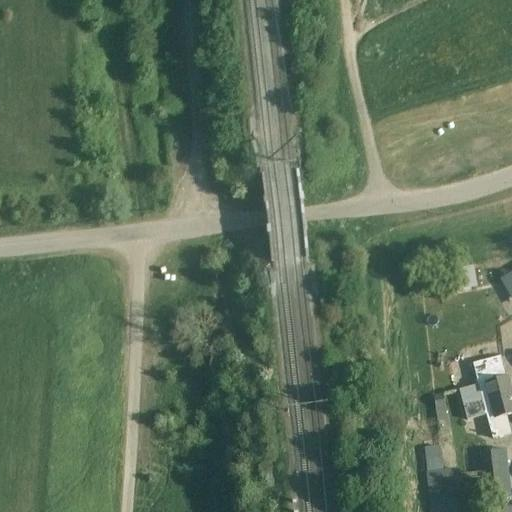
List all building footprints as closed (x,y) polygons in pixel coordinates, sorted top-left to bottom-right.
[(454,271),(458,292),(476,288),(472,267),(454,271)] [(511,305),(511,270),(500,276),(511,305)] [(466,421),(487,416),(493,439),(511,435),(506,417),(511,415),(511,400),(506,379),(500,358),(473,365),(479,385),(458,391),(466,421)] [(443,407),(442,396),(433,397),(435,408),(443,407)] [(426,473),(429,497),(457,494),(454,470),(426,473)] [(498,501),(511,499),(509,483),(496,484),(498,501)] [(458,511),(458,499),(430,501),(430,511),(458,511)]
